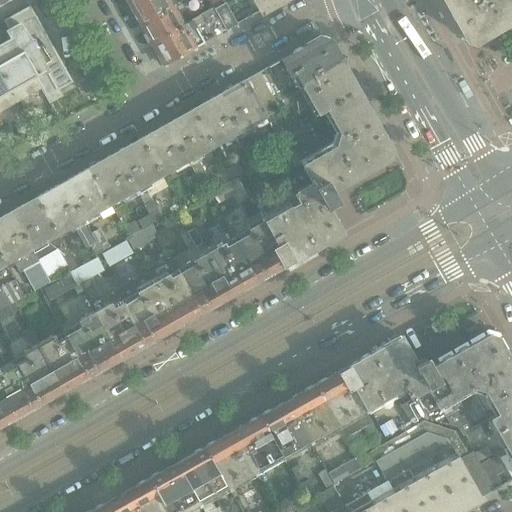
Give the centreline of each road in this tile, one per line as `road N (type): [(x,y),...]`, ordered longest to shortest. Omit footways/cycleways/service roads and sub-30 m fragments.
road 1 (tertiary): [(7,511),(488,241)]
road 2 (tertiary): [(465,203),(0,469)]
road 3 (secondary): [(356,0),(465,203)]
road 4 (residential): [(145,105),(333,0)]
road 5 (secondary): [(495,184),(384,0)]
road 6 (residential): [(0,187),(145,105)]
road 7 (residential): [(145,105),(86,0)]
